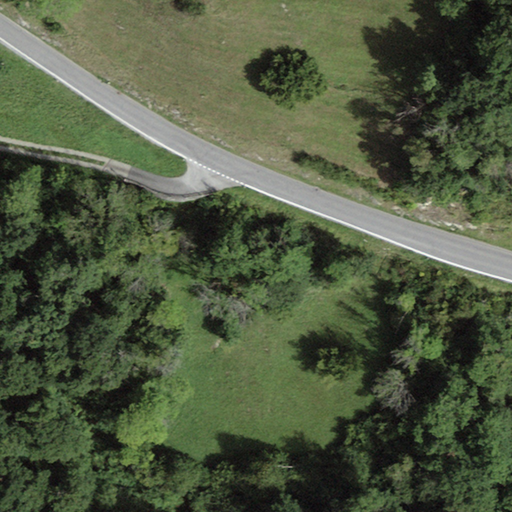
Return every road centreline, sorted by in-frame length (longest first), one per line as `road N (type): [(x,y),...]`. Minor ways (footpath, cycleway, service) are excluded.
road 1 (residential): [(511,269),(300,198),(161,134),(0,24)]
road 2 (track): [(218,160),(192,187),(172,189),(130,171),(0,142)]
